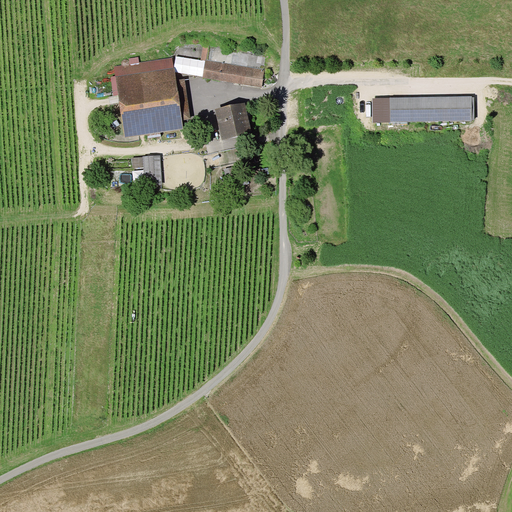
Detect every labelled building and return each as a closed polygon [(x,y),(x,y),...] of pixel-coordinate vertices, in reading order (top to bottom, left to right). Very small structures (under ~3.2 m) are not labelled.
[(262,86),(264,70),(176,56),(174,66),(175,72),(262,86)] [(173,58),(114,66),(115,75),(111,76),(113,96),(118,95),(124,137),(184,129),(183,120),(190,119),(184,79),(176,80),(175,72),(174,66),(173,58)] [(469,99),(387,100),(387,124),(470,123),(469,99)] [(246,101),(215,108),(222,141),(253,134),(246,101)] [(162,185),(160,155),(144,156),(145,186),(162,185)]
